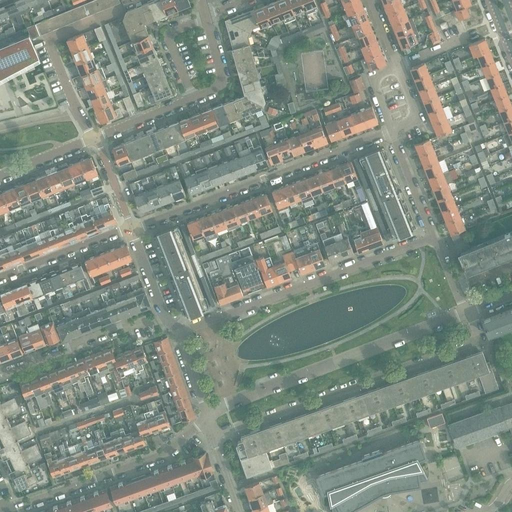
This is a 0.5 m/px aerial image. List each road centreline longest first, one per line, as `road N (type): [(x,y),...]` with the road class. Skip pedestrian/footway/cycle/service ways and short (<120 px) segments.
road 1 (residential): [(464,311),(477,341),(211,435)]
road 2 (residential): [(131,227),(391,129)]
road 3 (residential): [(207,415),(464,311)]
road 4 (residential): [(178,333),(432,239)]
road 5 (residential): [(3,510),(162,454),(207,415)]
road 6 (residential): [(0,376),(161,311)]
road 7 (residential): [(78,112),(47,39),(110,13)]
road 8 (residential): [(0,277),(131,227)]
